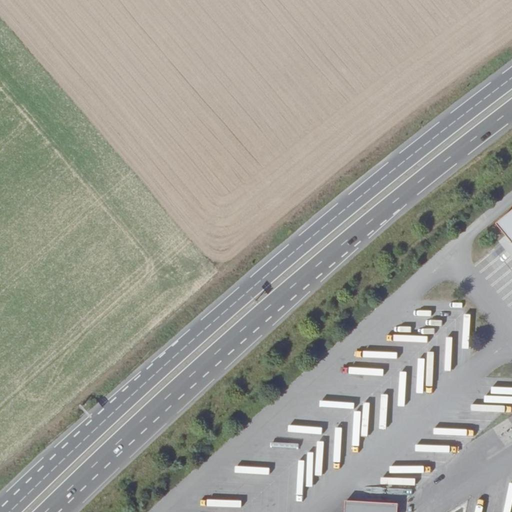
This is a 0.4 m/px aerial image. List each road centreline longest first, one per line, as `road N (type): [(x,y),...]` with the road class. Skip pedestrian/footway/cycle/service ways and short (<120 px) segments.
road 1 (trunk): [(511,78),(236,300),(7,511)]
road 2 (trunk): [(51,511),(260,314),(511,109)]
